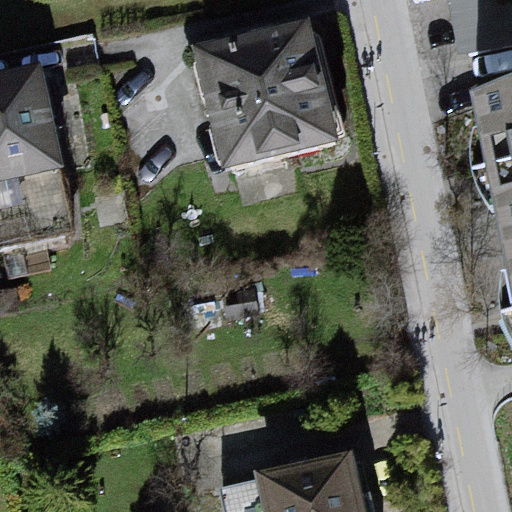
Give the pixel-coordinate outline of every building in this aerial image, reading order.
[(511,0),(453,0),(467,67),(511,56),(511,0)] [(318,45),(212,72),(240,183),(347,155),(318,45)] [(53,70),(0,79),(0,185),(73,172),(53,70)] [(511,97),(484,107),(511,233),(511,97)] [(371,511),(361,466),(265,488),(270,511),(371,511)]
